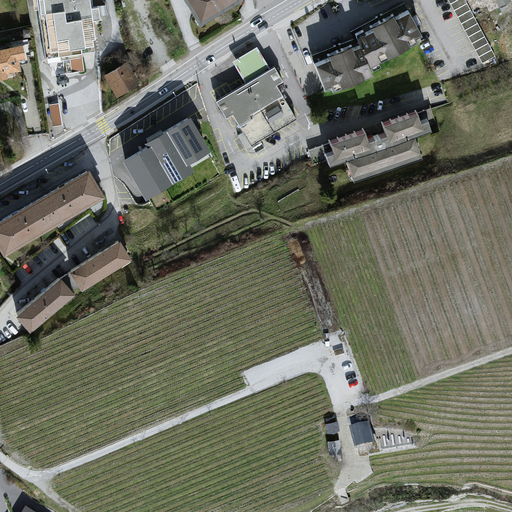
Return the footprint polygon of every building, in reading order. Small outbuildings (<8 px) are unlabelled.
[(87,0),(32,0),(42,61),(96,53),(87,0)] [(177,0),(192,24),(232,0),(177,0)] [(453,0),(477,60),(492,54),(469,0),(496,0),(498,4),(507,0),(453,0)] [(415,41),(420,38),(409,14),(400,19),(397,12),(366,26),(369,31),(356,37),(360,47),(370,67),(417,44),(415,41)] [(327,59),(314,64),(323,88),(328,86),(330,91),(372,75),(370,67),(360,47),(352,50),(349,42),(324,52),(327,59)] [(19,45),(0,48),(0,82),(7,81),(6,74),(17,72),(15,61),(21,60),(19,45)] [(123,61),(101,75),(114,97),(137,84),(123,61)] [(271,62),(210,101),(222,120),(229,115),(235,124),(281,95),(276,88),(285,82),(271,62)] [(49,101),(51,122),(61,122),(59,100),(49,101)] [(432,132),(424,111),(324,146),(331,166),(346,161),(353,182),(420,158),(413,138),(432,132)] [(124,156),(143,195),(194,170),(189,159),(209,149),(192,114),(143,138),(146,145),(124,156)] [(80,169),(0,217),(0,255),(98,197),(80,169)] [(114,239),(64,270),(77,290),(128,258),(114,239)] [(54,277),(9,316),(25,332),(69,293),(54,277)] [(368,421),(350,425),(356,445),(373,441),(368,421)] [(337,422),(326,424),(328,434),(339,432),(337,422)] [(417,449),(416,435),(384,438),(386,452),(417,449)] [(338,440),(327,442),(330,457),(341,455),(338,440)]
